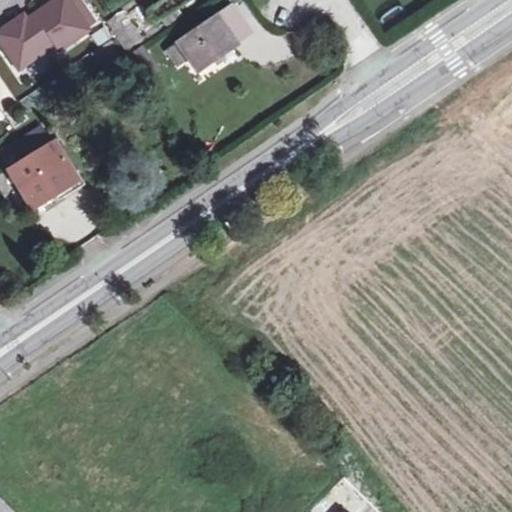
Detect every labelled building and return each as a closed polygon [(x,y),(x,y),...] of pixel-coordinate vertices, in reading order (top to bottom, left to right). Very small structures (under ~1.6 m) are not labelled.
[(26,16),(2,32),(3,44),(22,72),(58,49),(62,53),(92,33),(90,29),(98,24),(81,0),(58,0),(29,20),(26,16)] [(178,44),(187,57),(197,71),(234,46),(233,44),(247,34),(230,8),(178,44)] [(187,57),(178,44),(172,48),(181,62),(187,57)] [(17,146),(26,161),(49,146),(40,131),(17,146)] [(49,146),(26,161),(8,171),(30,207),(53,193),(56,199),(78,185),(53,144),(49,146)]
